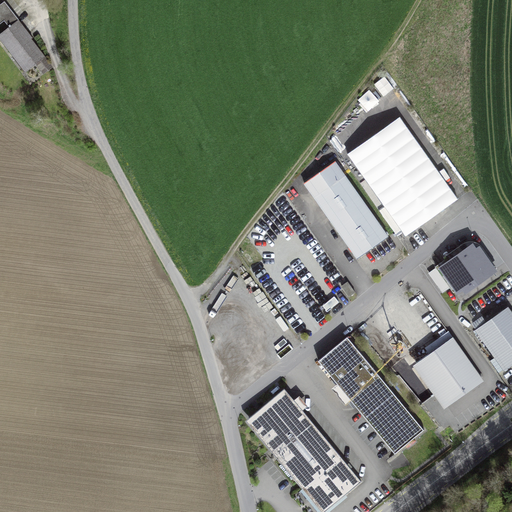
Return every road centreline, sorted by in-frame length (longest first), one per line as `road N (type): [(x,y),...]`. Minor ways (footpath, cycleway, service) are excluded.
road 1 (unclassified): [(227,414),(193,299),(98,135),(75,57),(71,0)]
road 2 (track): [(193,299),(419,0)]
road 3 (unclassified): [(227,414),(457,225),(471,221),(489,232),(511,259)]
